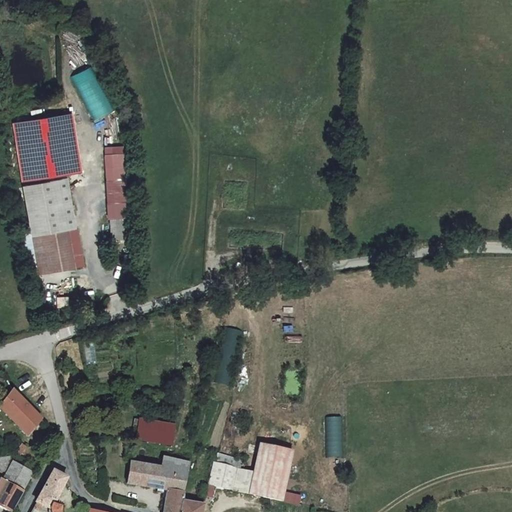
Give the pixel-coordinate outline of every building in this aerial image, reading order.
[(96,71),(75,82),(99,125),(119,114),(96,71)] [(72,114),(14,124),(24,183),(82,173),(72,114)] [(127,152),(109,153),(113,225),(131,224),(127,152)] [(27,191),(42,276),(86,268),(72,184),(27,191)] [(4,413),(33,441),(47,423),(21,396),(4,413)] [(144,422),(140,442),(171,448),(176,428),(144,422)] [(261,494),(267,462),(240,457),(237,472),(214,468),(210,486),(261,494)] [(167,511),(185,511),(186,506),(194,465),(169,461),(167,468),(135,465),(131,486),(172,494),(167,511)] [(12,479),(10,483),(31,493),(37,482),(12,469),(11,464),(0,465),(0,478),(10,478),(12,479)] [(58,508),(61,502),(70,483),(70,481),(58,476),(43,504),(58,508)] [(0,511),(1,511),(20,511),(31,493),(10,483),(7,487),(6,486),(4,486),(2,488),(0,486),(0,511)]
